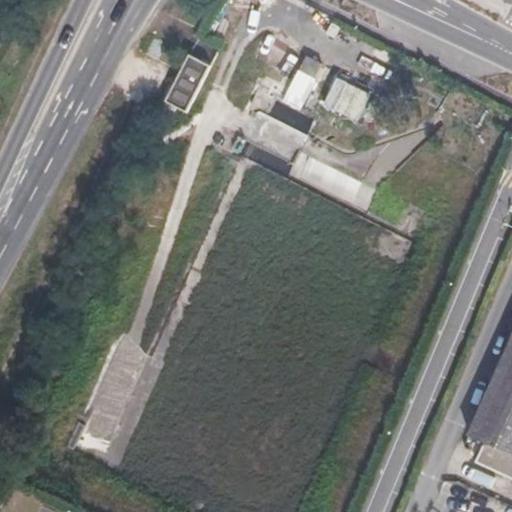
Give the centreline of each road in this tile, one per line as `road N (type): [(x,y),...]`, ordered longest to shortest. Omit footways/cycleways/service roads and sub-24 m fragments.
road 1 (secondary): [(0,239),(124,4)]
road 2 (secondary): [(82,0),(0,177)]
road 3 (tertiary): [(381,0),(511,56)]
